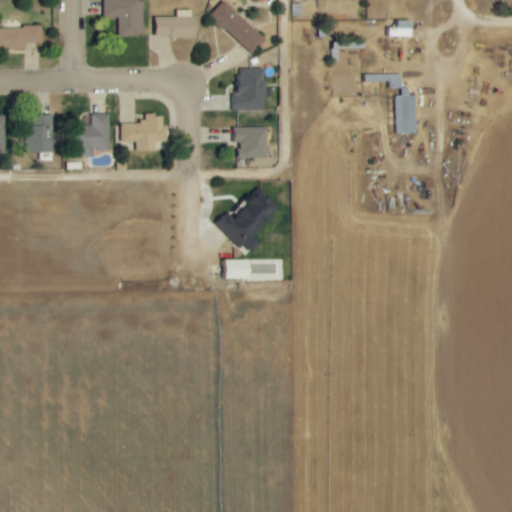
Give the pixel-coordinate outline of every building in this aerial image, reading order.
[(144,36),(143,0),(134,0),(104,1),(104,18),(118,18),(118,37),(144,36)] [(252,55),(266,40),(224,1),(210,16),(252,55)] [(177,18),(154,18),(154,38),(196,38),(195,10),(177,11),(177,18)] [(412,21),(396,21),(396,28),(385,28),(385,37),(412,37),(412,21)] [(0,28),(0,50),(27,50),(27,44),(43,43),(42,27),(0,28)] [(266,110),(265,69),(237,69),(238,111),(266,110)] [(401,74),(365,75),(366,83),(390,82),(390,89),(402,89),(401,74)] [(396,133),(417,133),(416,96),(409,96),(409,88),(400,88),(401,97),(395,97),(396,133)] [(53,154),(52,115),(33,115),(33,128),(25,128),(26,154),(53,154)] [(71,158),(94,158),(94,151),(110,151),(109,115),(84,116),(84,145),(71,145),(71,158)] [(121,124),(122,149),(136,149),(136,152),(155,152),(155,142),(169,142),(168,126),(164,126),(164,115),(146,115),(146,123),(121,124)] [(269,158),(268,127),(235,128),(236,144),(239,144),(239,159),(269,158)] [(216,224),(245,256),(257,245),(250,238),(266,223),(260,217),(272,206),(262,194),(237,216),(232,210),(216,224)] [(251,279),(251,260),(220,261),(221,280),(251,279)]
